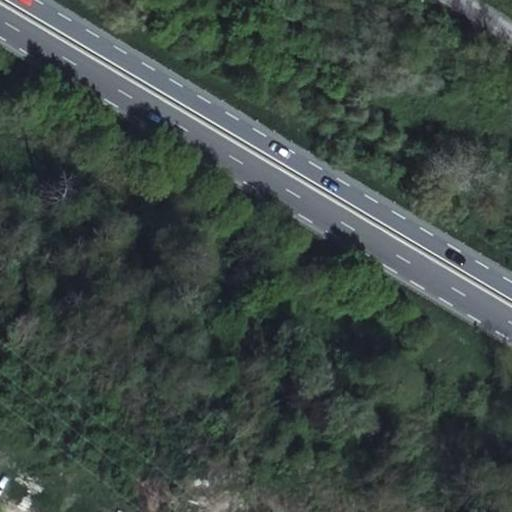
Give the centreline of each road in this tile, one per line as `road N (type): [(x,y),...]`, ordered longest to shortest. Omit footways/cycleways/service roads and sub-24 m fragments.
road 1 (trunk): [(0,16),(511,318)]
road 2 (trunk): [(511,288),(23,0)]
